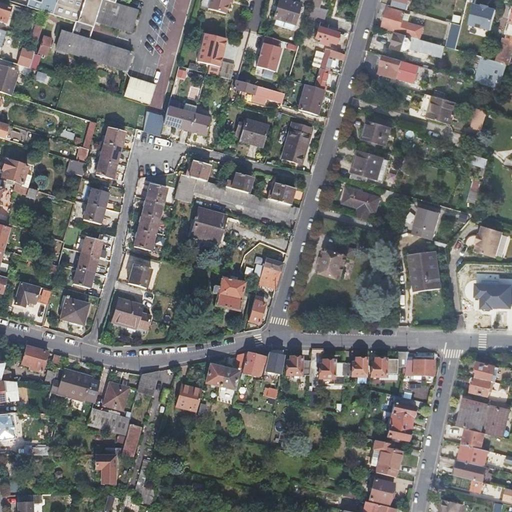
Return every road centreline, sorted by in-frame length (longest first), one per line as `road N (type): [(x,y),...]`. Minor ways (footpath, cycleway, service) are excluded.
road 1 (residential): [(317,183),(146,138),(88,351)]
road 2 (residential): [(317,183),(371,0)]
road 3 (residential): [(273,335),(137,360),(88,351)]
road 4 (residential): [(456,341),(273,335)]
road 5 (residential): [(418,511),(456,341)]
road 6 (residential): [(273,335),(317,183)]
